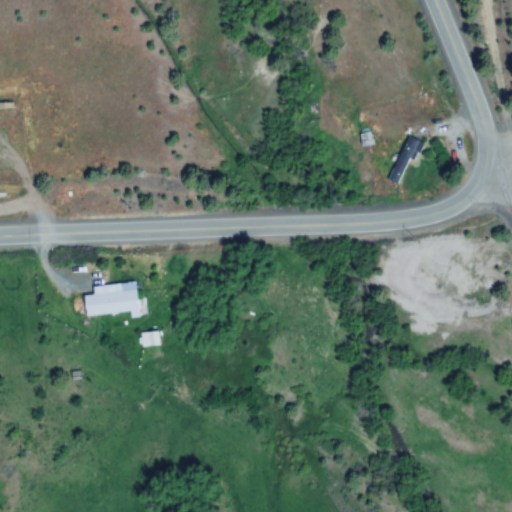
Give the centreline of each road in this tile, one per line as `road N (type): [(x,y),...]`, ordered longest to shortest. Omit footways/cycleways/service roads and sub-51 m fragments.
road 1 (secondary): [(0,235),(422,216),(468,197),(488,163)]
road 2 (secondary): [(488,163),(490,134),(435,0)]
